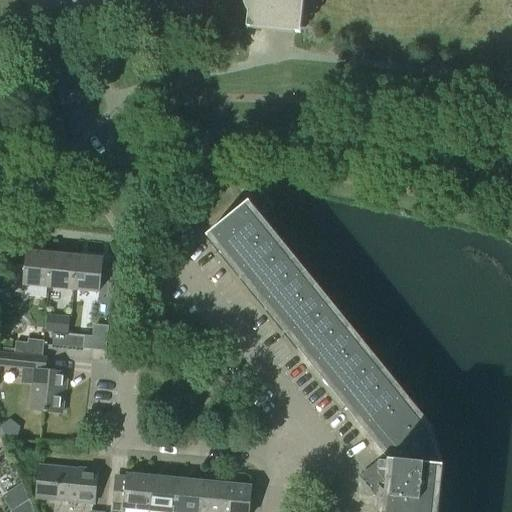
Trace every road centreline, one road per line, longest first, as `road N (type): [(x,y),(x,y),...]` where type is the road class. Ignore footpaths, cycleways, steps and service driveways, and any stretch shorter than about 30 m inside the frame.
road 1 (residential): [(511,159),(395,142),(258,137),(122,154),(96,144),(76,114),(64,80),(59,0)]
road 2 (residential): [(270,511),(273,466),(119,449),(125,371)]
